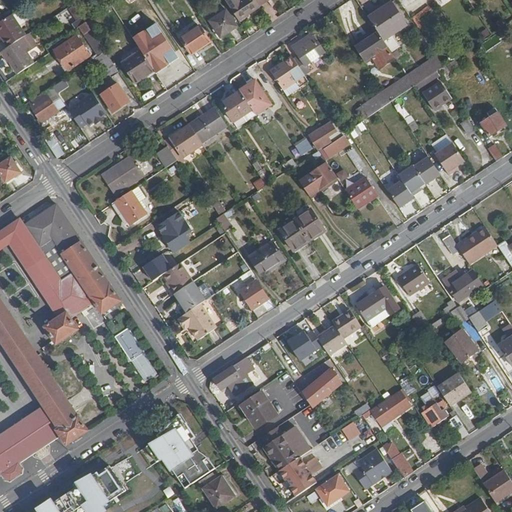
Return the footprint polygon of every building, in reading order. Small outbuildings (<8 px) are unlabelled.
[(257,3),(255,0),(240,0),(241,0),(240,0),(225,0),(240,21),(260,7),(257,3)] [(363,8),(357,0),(349,0),(346,2),(354,14),(363,8)] [(408,25),(392,1),(369,17),(378,32),(384,41),(408,25)] [(238,26),(226,9),(209,20),(220,37),(238,26)] [(0,35),(8,47),(26,35),(12,15),(5,19),(0,22),(0,35)] [(105,52),(86,23),(80,26),(99,56),(105,52)] [(191,55),(210,42),(200,26),(181,39),(191,55)] [(393,58),(386,47),(388,46),(384,41),(378,32),(355,47),(365,61),(372,56),(379,68),(393,58)] [(26,51),(33,46),(26,35),(8,47),(0,52),(5,60),(7,59),(16,74),(34,62),(26,51)] [(90,56),(76,35),(54,50),(68,71),(90,56)] [(324,51),(318,42),(316,44),(310,35),(292,48),(304,65),(324,51)] [(155,73),(176,59),(167,46),(147,60),(153,71),(155,73)] [(134,84),(153,71),(147,60),(140,51),(121,64),(134,84)] [(119,73),(105,52),(99,56),(90,62),(98,75),(106,69),(112,78),(119,73)] [(309,82),(292,56),(283,62),(286,65),(272,74),(283,90),(296,81),(300,87),(309,82)] [(414,87),(444,67),(437,58),(408,77),(414,87)] [(414,87),(408,77),(401,82),(407,92),(414,87)] [(272,104),(255,78),(239,90),(240,91),(251,109),(256,115),(272,104)] [(59,110),(65,107),(57,94),(68,87),(64,80),(46,90),(59,110)] [(129,101),(118,84),(101,95),(113,112),(129,101)] [(452,99),(442,84),(425,96),(435,111),(452,99)] [(251,109),(240,91),(222,103),(233,121),(251,109)] [(58,112),(45,92),(29,103),(42,123),(58,112)] [(107,115),(93,93),(89,94),(104,117),(107,115)] [(104,117),(89,94),(74,105),(75,106),(69,110),(81,128),(87,124),(89,127),(104,117)] [(373,114),(366,103),(361,107),(368,118),(373,114)] [(201,142),(226,126),(214,108),(189,124),(201,142)] [(411,114),(404,117),(411,131),(418,128),(411,114)] [(507,126),(498,114),(481,125),(490,137),(507,126)] [(476,132),(468,120),(462,125),(469,136),(476,132)] [(318,149),(338,136),(329,121),(321,126),(322,129),(311,138),(318,149)] [(202,145),(190,127),(183,132),(181,129),(163,141),(173,155),(176,159),(181,155),(184,158),(202,145)] [(337,145),(347,139),(344,134),(334,140),(337,145)] [(51,135),(45,138),(56,156),(62,152),(51,135)] [(312,149),(306,140),(291,150),(297,158),(302,155),(303,156),(312,149)] [(465,163),(453,144),(435,156),(449,177),(456,172),(454,170),(465,163)] [(503,159),(495,147),(489,152),(497,163),(503,159)] [(366,168),(354,150),(348,154),(359,172),(366,168)] [(166,168),(177,161),(176,159),(173,155),(162,162),(166,168)] [(377,166),(384,162),(380,155),(373,159),(377,166)] [(442,176),(428,156),(413,166),(427,186),(442,176)] [(22,173),(12,158),(0,165),(0,173),(6,183),(22,173)] [(143,176),(140,171),(141,170),(136,163),(135,164),(131,158),(103,177),(115,195),(143,176)] [(337,179),(328,165),(301,183),(310,197),(337,179)] [(413,166),(413,165),(398,175),(403,182),(413,197),(420,193),(422,195),(424,194),(422,191),(428,187),(427,186),(413,166)] [(258,182),(248,166),(240,171),(245,178),(234,186),(240,194),(258,182)] [(340,181),(348,176),(343,168),(335,173),(340,181)] [(378,197),(367,179),(346,193),(358,210),(378,197)] [(413,197),(403,182),(388,192),(400,209),(415,200),(413,197)] [(157,208),(142,184),(115,202),(130,226),(157,208)] [(218,214),(225,209),(219,200),(212,204),(218,214)] [(47,202),(0,233),(0,249),(8,245),(55,315),(42,326),(54,344),(79,329),(72,318),(93,304),(100,314),(121,302),(55,204),(47,202)] [(295,252),(325,232),(312,211),(281,232),(295,252)] [(191,242),(186,236),(192,231),(178,212),(157,226),(175,253),(191,242)] [(223,229),(231,225),(224,213),(216,217),(223,229)] [(469,263),(497,245),(485,227),(476,234),(478,236),(466,245),(464,242),(458,246),(459,249),(469,263)] [(458,246),(451,236),(443,242),(452,255),(459,249),(458,246)] [(511,246),(510,248),(506,242),(498,248),(511,268),(511,246)] [(263,277),(285,261),(273,243),(250,259),(263,277)] [(172,270),(162,255),(144,268),(154,282),(163,275),(172,270)] [(205,301),(180,264),(172,270),(163,275),(171,287),(170,288),(187,314),(201,304),(205,301)] [(431,283),(419,265),(398,279),(410,297),(431,283)] [(244,283),(254,275),(251,271),(240,278),(244,283)] [(483,286),(473,271),(449,287),(455,297),(468,288),(472,293),(483,286)] [(267,298),(256,281),(240,291),(259,320),(277,308),(269,297),(267,298)] [(369,326),(397,307),(384,288),(356,306),(369,326)] [(20,464),(61,437),(66,446),(88,432),(38,356),(0,297),(0,477),(1,477),(4,481),(10,482),(23,474),(23,469),(20,464)] [(217,328),(201,304),(187,314),(178,320),(185,330),(189,327),(198,341),(217,328)] [(431,333),(463,312),(460,307),(431,326),(428,329),(431,333)] [(363,329),(351,310),(333,322),(336,327),(345,341),(363,329)] [(431,326),(422,313),(414,319),(423,332),(428,329),(431,326)] [(488,328),(478,313),(469,319),(479,334),(488,328)] [(511,328),(509,323),(502,328),(506,335),(511,331),(511,328)] [(345,341),(336,327),(318,338),(330,357),(348,345),(345,341)] [(159,374),(128,329),(115,337),(146,382),(159,374)] [(478,351),(463,332),(456,338),(455,337),(446,344),(462,364),(478,351)] [(511,338),(500,347),(511,365),(511,338)] [(255,368),(248,357),(239,363),(247,374),(255,368)] [(222,391),(247,374),(239,363),(214,380),(222,391)] [(313,409),(342,386),(338,381),(340,379),(331,369),(302,393),(313,409)] [(471,392),(459,374),(437,388),(449,406),(471,392)] [(496,377),(491,380),(496,390),(501,387),(496,377)] [(276,416),(262,394),(241,407),(256,429),(276,416)] [(401,411),(408,406),(401,395),(394,400),(391,397),(370,411),(373,415),(371,417),(376,424),(378,422),(380,425),(388,420),(390,423),(403,415),(401,411)] [(432,427),(449,416),(444,409),(441,411),(431,398),(423,404),(424,405),(421,408),(424,412),(422,413),(432,427)] [(166,458),(195,438),(180,415),(164,432),(166,435),(160,441),(148,448),(159,463),(166,458)] [(463,426),(456,416),(449,420),(457,431),(463,426)] [(353,421),(340,429),(348,441),(360,433),(353,421)] [(311,451),(295,427),(282,435),(277,428),(266,436),(271,443),(268,445),(284,469),(298,459),(311,451)] [(216,469),(211,460),(209,460),(200,454),(193,442),(196,440),(195,438),(166,458),(179,480),(186,476),(191,485),(216,469)] [(409,469),(392,444),(384,450),(401,475),(409,469)] [(365,489),(391,471),(377,450),(358,463),(361,466),(353,472),(365,489)] [(316,456),(307,460),(315,473),(323,468),(316,456)] [(307,474),(303,469),(305,467),(298,459),(284,469),(278,472),(285,482),(287,480),(291,486),(289,488),(295,497),(316,483),(309,473),(307,474)] [(511,492),(511,478),(506,469),(491,478),(481,462),(474,467),(497,502),(511,492)] [(122,487),(109,467),(103,471),(117,491),(122,487)] [(100,511),(99,509),(120,495),(117,491),(103,471),(52,506),(49,503),(44,506),(48,511),(100,511)] [(229,491),(221,479),(219,480),(214,473),(199,483),(217,510),(235,497),(230,490),(229,491)] [(349,493),(339,477),(318,491),(328,507),(349,493)] [(169,486),(162,489),(166,497),(173,494),(169,486)] [(125,492),(122,487),(117,491),(120,495),(125,492)] [(306,497),(310,504),(319,499),(315,492),(306,497)] [(178,511),(184,509),(178,497),(172,500),(178,511)] [(490,511),(482,499),(461,511),(490,511)]
